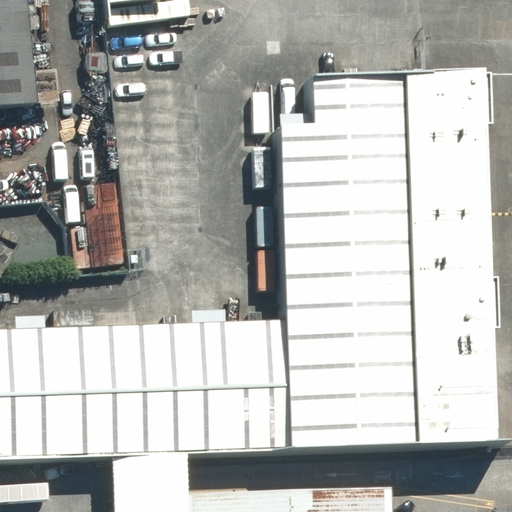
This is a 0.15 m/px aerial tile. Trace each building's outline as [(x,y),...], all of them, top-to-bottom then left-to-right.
[(0,0),(0,116),(29,113),(16,0),(0,0)] [(148,0),(87,0),(89,16),(149,10),(148,0)] [(0,337),(0,467),(477,453),(465,79),(291,84),(292,136),(258,137),(264,330),(0,337)] [(27,511),(27,494),(0,494),(0,511),(27,511)] [(165,511),(372,511),(372,494),(165,501),(165,511)]
